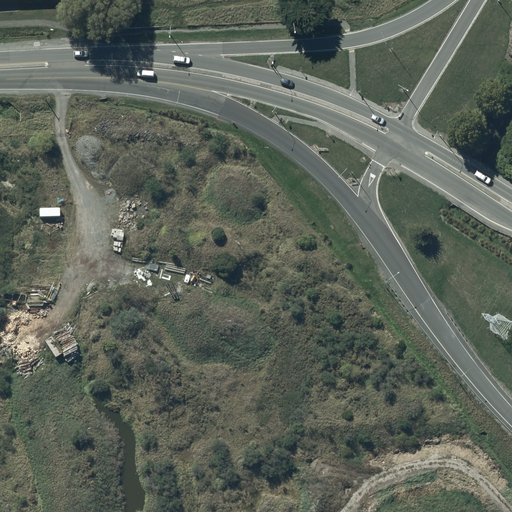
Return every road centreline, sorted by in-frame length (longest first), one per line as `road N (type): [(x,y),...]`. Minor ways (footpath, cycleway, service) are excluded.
road 1 (track): [(68,54),(61,133),(89,212),(88,264),(41,320),(0,351)]
road 2 (trunk): [(387,251),(341,191),(267,128),(212,101),(121,78)]
road 3 (trunk): [(139,55),(353,40),(444,0)]
road 4 (trunk): [(389,147),(331,116),(263,94),(198,80),(121,78)]
road 5 (trunk): [(139,55),(272,76),(400,128)]
road 6 (trunk): [(511,417),(457,354),(387,251)]
road 7 (trunk): [(400,128),(479,0)]
road 8 (tertiary): [(511,220),(389,147)]
road 9 (trunk): [(0,58),(139,55)]
road 10 (trunk): [(400,128),(511,194)]
road 11 (trunk): [(121,78),(0,79)]
